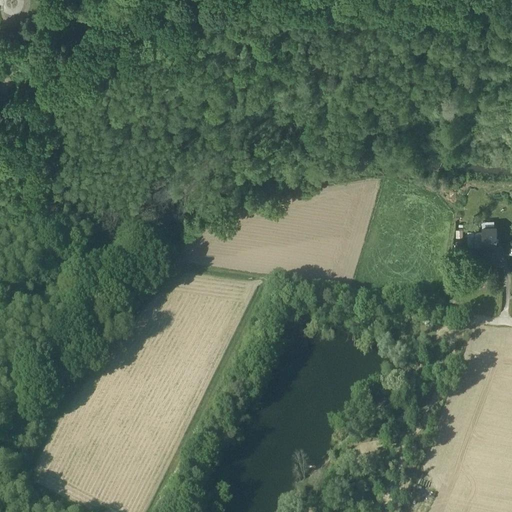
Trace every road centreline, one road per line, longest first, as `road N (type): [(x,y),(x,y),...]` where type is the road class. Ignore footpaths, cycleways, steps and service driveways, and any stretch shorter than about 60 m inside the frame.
road 1 (track): [(0,304),(45,298),(135,253),(504,321)]
road 2 (track): [(262,278),(149,511)]
